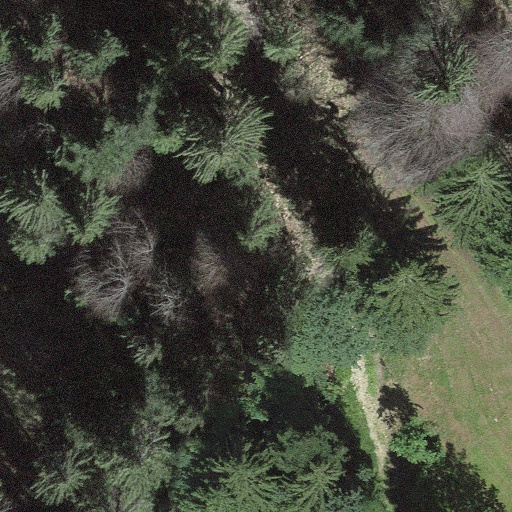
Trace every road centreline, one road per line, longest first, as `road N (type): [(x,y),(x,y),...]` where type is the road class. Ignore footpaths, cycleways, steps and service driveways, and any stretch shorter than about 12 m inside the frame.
road 1 (track): [(396,511),(372,367),(241,0)]
road 2 (track): [(511,314),(376,121),(315,0)]
